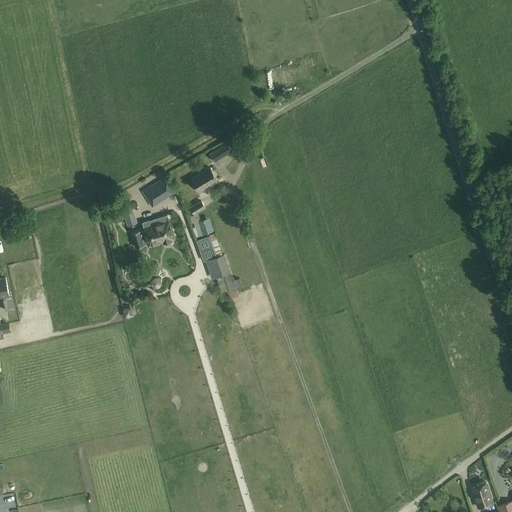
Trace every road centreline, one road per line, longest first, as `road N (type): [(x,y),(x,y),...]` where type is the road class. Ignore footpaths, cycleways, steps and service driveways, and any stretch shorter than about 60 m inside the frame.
road 1 (track): [(351,511),(232,183),(261,128),(280,113),(257,108),(119,188),(81,184)]
road 2 (unclassified): [(511,318),(419,29)]
road 3 (unclassified): [(280,113),(419,29)]
road 4 (unclassified): [(405,511),(511,429)]
